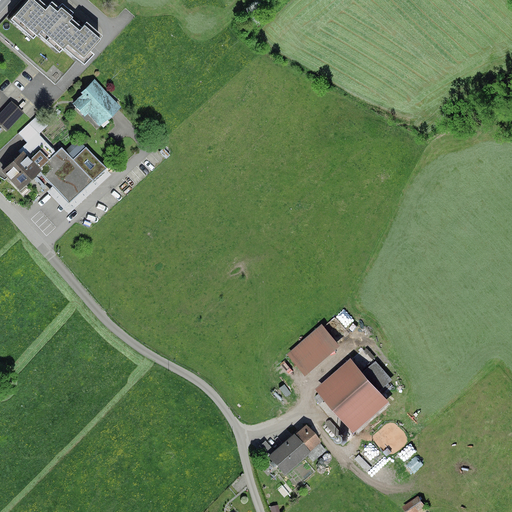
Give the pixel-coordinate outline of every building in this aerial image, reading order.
[(46,9),(34,0),(28,0),(10,20),(31,41),(36,34),(57,54),(61,49),(76,61),(89,48),(87,45),(97,35),(85,24),(80,29),(50,3),(46,9)] [(120,108),(94,80),(81,92),(83,95),(74,104),(85,116),(87,113),(100,127),(120,108)] [(11,101),(0,111),(0,126),(4,131),(22,113),(11,101)] [(18,151),(21,155),(24,152),(30,159),(40,150),(50,161),(58,154),(39,134),(52,122),(41,110),(17,132),(27,143),(18,151)] [(84,133),(65,151),(73,160),(86,149),(93,142),(84,133)] [(65,151),(63,149),(58,154),(50,161),(40,150),(30,159),(41,171),(55,186),(69,202),(105,169),(86,149),(73,160),(65,151)] [(21,155),(2,172),(19,190),(41,171),(30,159),(24,152),(21,155)] [(69,202),(55,186),(48,192),(68,214),(110,175),(105,169),(69,202)] [(319,327),(285,354),(302,376),(337,348),(319,327)] [(347,359),(313,388),(351,433),(386,403),(347,359)] [(298,424),(261,457),(277,475),(301,453),(311,463),(323,452),(298,424)] [(415,497),(401,506),(404,511),(418,511),(423,509),(415,497)]
